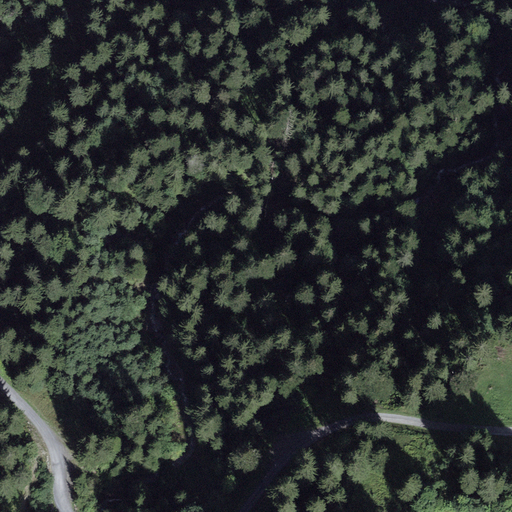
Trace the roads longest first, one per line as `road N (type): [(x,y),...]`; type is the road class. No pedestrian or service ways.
road 1 (track): [(511,431),(366,417),(329,427),(286,459),(246,511)]
road 2 (track): [(66,511),(56,457),(0,384)]
